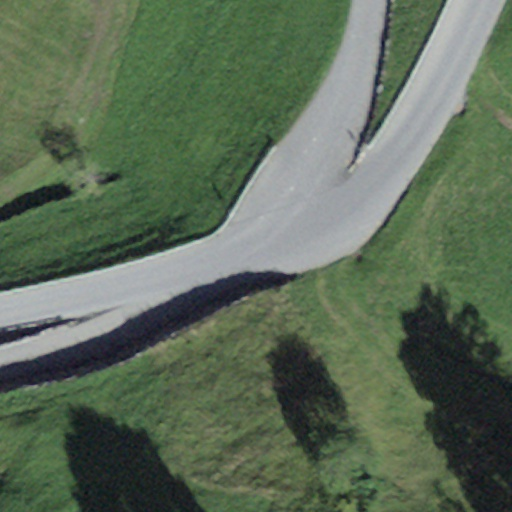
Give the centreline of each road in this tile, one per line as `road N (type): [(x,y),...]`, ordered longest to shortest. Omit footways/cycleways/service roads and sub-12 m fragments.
road 1 (unclassified): [(0,305),(361,207),(399,167),(485,0)]
road 2 (track): [(274,233),(345,97),(369,0)]
